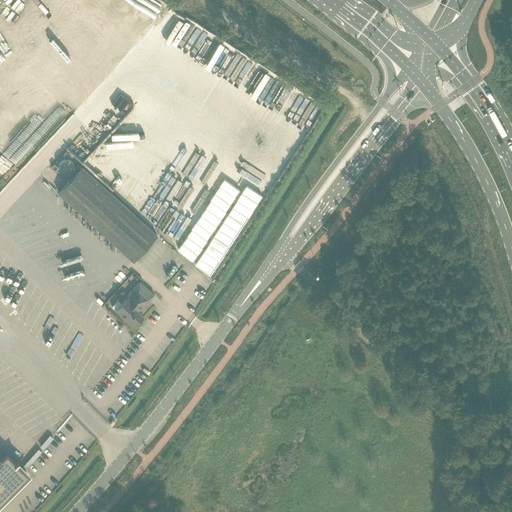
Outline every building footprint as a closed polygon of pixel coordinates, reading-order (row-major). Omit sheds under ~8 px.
[(209,90),(208,28),(186,16),(162,60),(162,61),(168,64),(168,70),(164,78),(164,87),(186,99),(189,99),(189,101),(193,103),(202,103),(209,90)] [(309,30),(304,40),(316,47),(321,37),(309,30)] [(81,161),(102,181),(130,151),(109,131),(81,161)] [(140,163),(142,159),(132,154),(129,158),(140,163)] [(133,261),(157,235),(82,166),(58,192),(133,261)] [(209,267),(208,238),(199,238),(199,252),(188,252),(188,268),(209,267)] [(153,294),(139,281),(125,296),(126,298),(121,303),(117,300),(111,306),(114,309),(114,310),(132,326),(142,315),(137,310),(141,306),(142,307),(153,294)] [(0,500),(0,501),(27,474),(6,453),(2,458),(0,456),(0,500)]
